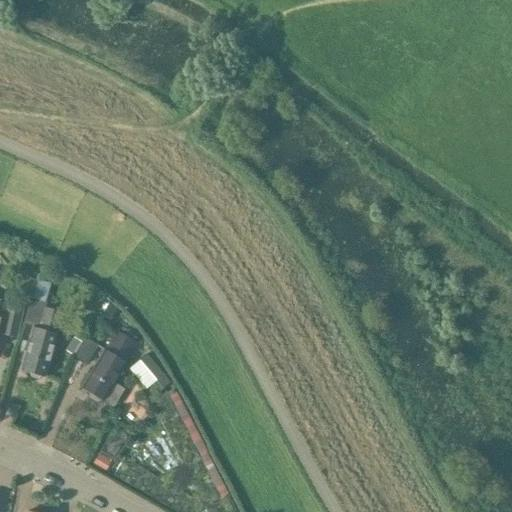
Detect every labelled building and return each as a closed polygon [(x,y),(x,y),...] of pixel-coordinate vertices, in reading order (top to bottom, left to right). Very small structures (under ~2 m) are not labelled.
[(30,377),(37,379),(39,377),(42,378),(62,312),(44,307),(45,303),(30,299),(22,324),(32,327),(19,371),(29,374),(30,377)] [(0,335),(16,339),(23,308),(5,304),(4,309),(0,307),(1,301),(0,301),(0,335)] [(87,398),(95,403),(100,401),(101,401),(102,400),(112,383),(136,343),(115,330),(80,388),(87,393),(87,398)] [(71,356),(85,365),(97,347),(83,338),(71,356)] [(146,354),(128,369),(145,389),(150,385),(157,393),(170,382),(146,354)] [(123,389),(112,383),(102,400),(113,407),(123,389)]
